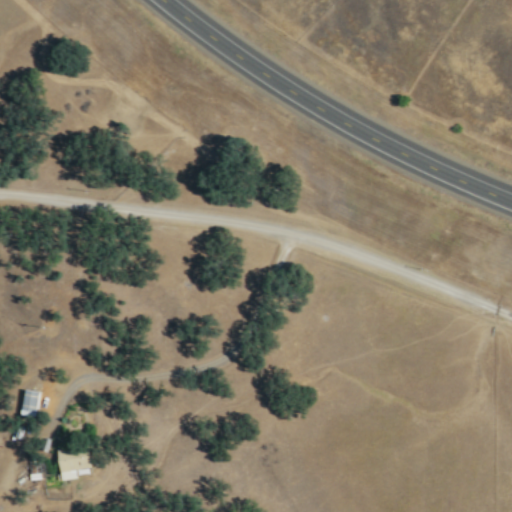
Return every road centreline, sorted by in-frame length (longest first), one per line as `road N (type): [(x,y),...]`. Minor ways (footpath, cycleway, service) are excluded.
road 1 (residential): [(511,320),(294,235),(0,203)]
road 2 (trunk): [(159,0),(351,130),(511,205)]
